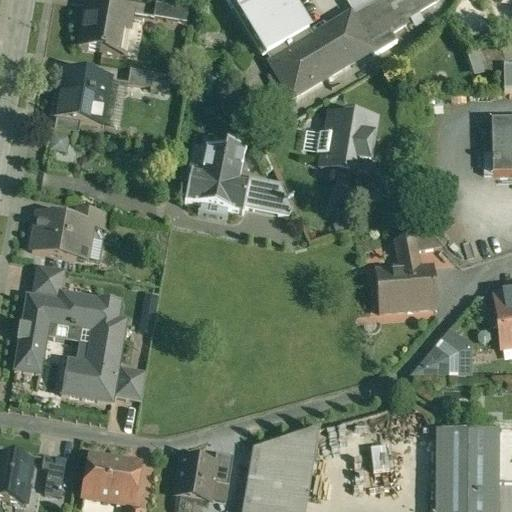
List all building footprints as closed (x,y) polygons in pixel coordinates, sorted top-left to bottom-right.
[(249,0),(235,9),(265,60),(308,34),(286,0),(249,0)] [(383,0),(350,20),(349,19),(269,67),(291,103),(371,55),(368,50),(405,28),(403,24),(440,2),(438,0),(383,0)] [(187,11),(155,5),(153,20),(185,25),(187,11)] [(132,17),(72,6),(72,8),(90,12),(86,34),(80,33),(80,35),(82,36),(79,50),(78,49),(77,52),(99,55),(99,57),(125,62),(126,59),(120,58),(124,35),(129,36),(130,33),(128,33),(130,19),(132,19),(132,17)] [(496,50),(480,55),(486,73),(502,68),(496,50)] [(511,72),(502,72),(502,98),(511,98),(511,72)] [(153,77),(130,73),(127,88),(151,92),(153,77)] [(108,82),(61,74),(54,121),(56,121),(80,125),(100,129),(108,82)] [(151,93),(169,96),(172,80),(153,77),(151,92),(151,93)] [(345,120),(328,118),(325,138),(319,137),(315,159),(321,160),(319,172),(366,180),(376,123),(345,118),(345,120)] [(80,125),(56,121),(54,132),(78,136),(80,125)] [(511,124),(490,125),(491,180),(511,179),(511,124)] [(68,140),(52,138),(50,153),(65,156),(68,140)] [(244,153),(225,149),(224,155),(206,151),(201,178),(190,176),(184,205),(200,209),(198,218),(225,224),(227,214),(243,217),(244,212),(287,221),(291,213),(279,188),(249,182),(248,187),(238,185),(244,153)] [(108,217),(77,210),(75,223),(91,226),(90,230),(105,233),(108,217)] [(75,223),(37,217),(31,256),(84,265),(90,230),(91,226),(75,223)] [(441,251),(419,229),(410,231),(412,239),(417,256),(441,251)] [(412,239),(393,245),(399,273),(374,275),(378,318),(436,313),(432,270),(419,271),(417,256),(412,239)] [(63,276),(36,271),(31,299),(58,304),(63,276)] [(511,296),(493,299),(500,350),(511,348),(511,296)] [(59,305),(27,300),(22,329),(19,329),(18,331),(21,331),(19,343),(16,342),(16,344),(19,345),(14,374),(39,379),(48,328),(92,335),(86,367),(66,364),(60,399),(112,407),(113,401),(118,371),(126,324),(117,323),(120,305),(97,301),(97,303),(61,297),(59,305)] [(450,335),(410,380),(410,382),(469,382),(469,354),(450,335)] [(145,376),(118,371),(113,401),(140,406),(145,376)] [(475,435),(436,435),(435,511),(474,511),(474,486),(475,435)] [(511,435),(475,435),(474,486),(496,486),(511,486),(511,435)] [(285,511),(298,440),(254,452),(243,511),(285,511)] [(373,450),(375,475),(390,473),(388,449),(373,450)] [(232,459),(215,456),(214,466),(215,466),(212,485),(228,488),(232,459)] [(65,464),(43,460),(41,472),(48,473),(44,497),(60,499),(65,464)] [(138,468),(90,460),(83,500),(131,508),(138,468)] [(214,466),(181,460),(174,501),(208,506),(212,485),(215,466),(214,466)] [(29,466),(0,461),(0,503),(26,508),(28,491),(25,491),(29,466)] [(495,511),(496,486),(474,486),(474,511),(495,511)]
